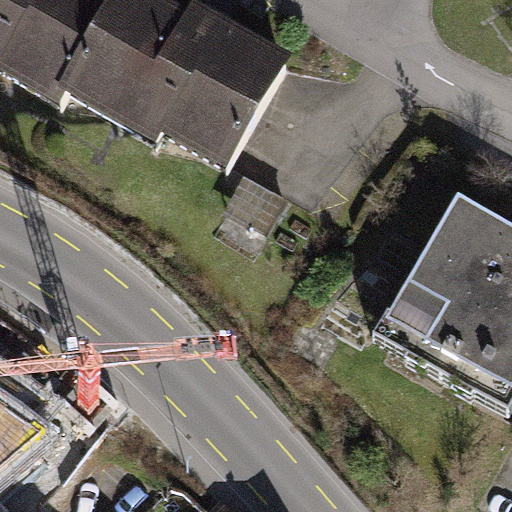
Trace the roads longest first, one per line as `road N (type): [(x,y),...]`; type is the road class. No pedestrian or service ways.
road 1 (tertiary): [(0,237),(89,293),(309,511)]
road 2 (residential): [(511,110),(392,43)]
